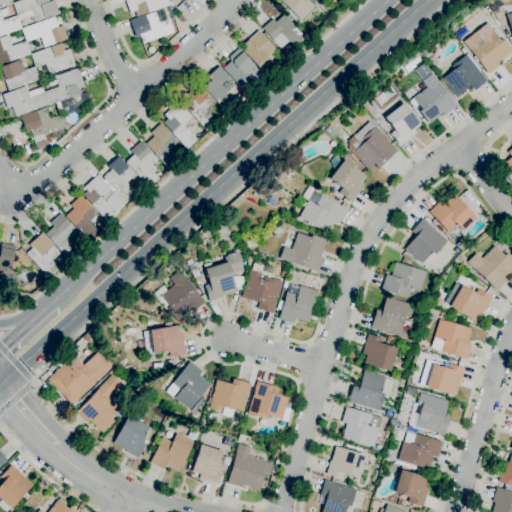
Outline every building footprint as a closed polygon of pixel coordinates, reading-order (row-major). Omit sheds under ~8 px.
[(35,22),(34,20),(33,21),(31,17),(19,21),(12,3),(20,0),(48,0),(49,2),(53,0),(58,13),(35,22)] [(136,17),(136,16),(133,17),(131,12),(129,13),(124,0),(167,0),(169,5),(136,17)] [(299,21),(278,0),(306,0),(313,7),(299,21)] [(0,36),(0,12),(3,21),(16,16),(21,28),(0,36)] [(142,43),(139,36),(135,38),(129,20),(145,15),(145,16),(154,12),(158,23),(168,20),(173,32),(142,43)] [(279,49),(261,28),(273,18),(276,21),(283,15),(304,39),(294,48),(288,41),(279,49)] [(43,47),(40,37),(26,42),(21,29),(54,17),(57,27),(62,25),(67,39),(55,44),(55,43),(43,47)] [(488,74),(462,42),(486,23),(500,40),(502,39),(511,52),(498,63),(499,65),(488,74)] [(242,51),(246,47),(243,44),(258,30),(276,49),(267,57),(276,68),(266,77),(264,75),(242,51)] [(0,64),(0,38),(7,36),(11,46),(25,41),(30,55),(9,62),(9,61),(0,64)] [(48,74),(45,64),(41,65),(42,68),(36,70),(35,67),(34,68),(30,54),(61,44),(64,51),(69,49),(74,66),(48,74)] [(263,76),(255,84),(258,88),(249,96),(246,93),(245,94),(222,69),(230,61),(227,58),(237,49),(263,76)] [(455,97),(441,79),(454,69),(451,66),(465,55),(467,54),(480,71),(478,72),(481,76),(482,75),(486,81),(473,91),(469,86),(455,97)] [(7,91),(4,80),(0,81),(0,66),(20,60),(24,70),(34,67),(38,80),(7,91)] [(228,116),(202,87),(210,81),(207,77),(218,66),(234,84),(235,84),(245,96),(238,102),(234,98),(232,99),(239,107),(228,116)] [(57,110),(55,103),(47,105),(43,92),(57,87),(53,77),(77,68),(83,86),(79,88),(81,94),(69,98),(72,105),(57,110)] [(428,124),(418,112),(417,112),(408,102),(412,99),(426,88),(421,81),(430,74),(456,106),(444,116),(442,113),(428,124)] [(205,131),(182,105),(185,102),(183,98),(185,97),(188,100),(190,98),(186,93),(198,83),(207,94),(206,95),(214,103),(206,110),(216,122),(205,131)] [(15,117),(11,107),(6,109),(1,95),(26,86),(28,92),(41,88),(47,106),(27,112),(27,113),(15,117)] [(186,150),(170,133),(170,132),(162,123),(167,119),(163,115),(177,103),(194,121),(186,128),(196,140),(186,150)] [(399,146),(389,134),(393,131),(383,118),(402,103),(420,125),(413,130),(415,133),(399,146)] [(36,149),(30,132),(26,134),(20,116),(36,110),(36,111),(45,108),(49,119),(59,115),(64,128),(56,131),(57,136),(51,138),(49,133),(43,135),(44,137),(49,135),(51,141),(45,143),(46,145),(36,149)] [(366,170),(359,163),(360,162),(352,153),(347,148),(348,143),(347,141),(353,135),(353,136),(369,121),(374,127),(374,126),(392,146),(392,145),(397,151),(377,169),(373,164),(366,170)] [(168,170),(145,144),(153,137),(150,133),(160,123),(170,134),(177,142),(168,149),(179,161),(168,170)] [(331,138),(324,130),(329,125),(337,132),(331,138)] [(148,188),(125,162),(133,155),(129,151),(140,141),(150,151),(149,152),(156,160),(148,168),(158,179),(148,188)] [(40,154),(38,148),(46,145),(48,150),(40,154)] [(502,162),(511,174),(511,146),(505,152),(509,157),(502,162)] [(123,201),(102,177),(109,171),(106,167),(118,157),(127,167),(127,168),(134,175),(125,183),(133,192),(123,201)] [(354,199),(354,198),(351,203),(338,193),(341,189),(328,179),(343,160),(365,177),(361,183),(364,185),(354,199)] [(106,221),(78,191),(83,187),(97,175),(113,192),(114,192),(125,203),(106,221)] [(326,234),(298,218),(313,191),(321,196),(322,195),(347,210),(339,223),(334,221),(326,234)] [(87,242),(73,225),(73,226),(64,216),(73,209),(69,205),(80,195),(90,206),(89,206),(96,215),(88,222),(98,233),(87,242)] [(448,233),(428,212),(440,201),(443,204),(453,195),(476,218),(462,232),(455,225),(448,233)] [(68,260),(45,234),(53,227),(49,223),(60,213),(70,224),(69,224),(76,232),(68,239),(78,251),(68,260)] [(421,264),(404,250),(415,235),(411,231),(421,219),(447,241),(435,255),(431,252),(421,264)] [(48,278),(25,254),(31,249),(28,245),(41,233),(53,245),(52,246),(59,253),(59,254),(62,257),(59,260),(56,257),(55,257),(62,265),(58,269),(48,278)] [(317,273),(279,258),(283,247),(290,250),(297,233),(310,238),(311,235),(326,240),(320,257),(323,258),(317,273)] [(0,248),(1,243),(15,246),(13,252),(8,273),(0,271),(0,248)] [(496,291),(476,271),(474,273),(467,266),(468,265),(466,262),(476,253),(481,259),(494,246),(503,255),(506,253),(511,259),(511,270),(505,278),(507,280),(496,291)] [(232,277),(243,277),(240,290),(235,288),(236,292),(222,297),(222,298),(209,302),(204,286),(208,285),(204,269),(225,262),(224,257),(227,256),(226,253),(232,251),(232,252),(234,252),(234,253),(235,253),(236,254),(238,253),(242,263),(240,264),(242,271),(231,274),(232,277)] [(408,299),(380,290),(386,274),(390,276),(395,262),(426,272),(420,290),(411,287),(408,299)] [(273,313),(257,309),(259,303),(241,297),(244,288),(245,288),(250,270),(260,273),(258,279),(262,280),(263,277),(281,282),(274,306),(275,307),(273,313)] [(182,321),(168,304),(162,309),(151,295),(162,286),(166,291),(174,285),(169,279),(178,271),(205,302),(182,321)] [(293,324),(278,320),(286,292),(289,284),(299,287),(299,286),(317,291),(308,323),(294,319),(293,324)] [(473,320),(448,306),(460,285),(475,293),(477,289),(491,297),(481,315),(477,312),(473,320)] [(406,338),(399,335),(399,336),(384,332),(381,331),(377,330),(370,328),(376,309),(381,311),(386,296),(415,306),(411,319),(405,317),(402,327),(409,329),(406,338)] [(466,360),(430,349),(433,338),(439,319),(471,329),(466,342),(471,344),(466,360)] [(169,357),(168,353),(152,355),(149,330),(177,326),(178,334),(182,333),(185,355),(169,357)] [(389,372),(363,364),(366,355),(361,354),(367,334),(383,338),(382,344),(396,348),(389,372)] [(71,405),(60,393),(59,393),(47,379),(73,355),(83,365),(97,352),(111,368),(92,385),(92,386),(71,405)] [(455,396),(425,387),(422,386),(424,380),(427,380),(429,372),(424,370),(427,360),(439,363),(438,366),(447,368),(448,363),(464,368),(460,382),(459,381),(455,396)] [(189,410),(173,398),(179,390),(178,389),(172,397),(165,392),(189,362),(202,372),(198,376),(209,385),(189,410)] [(379,412),(354,404),(347,402),(352,386),(358,388),(363,371),(385,378),(393,381),(388,396),(384,394),(379,412)] [(102,433),(89,421),(87,423),(76,412),(112,374),(121,383),(108,396),(121,409),(111,419),(114,421),(102,433)] [(220,412),(208,409),(209,404),(206,404),(208,397),(211,398),(215,380),(231,384),(232,379),(251,384),(249,391),(248,391),(243,413),(222,408),(220,412)] [(281,419),(265,415),(264,419),(247,414),(254,389),(253,389),(255,381),(281,389),(279,395),(288,398),(285,409),(284,409),(281,419)] [(443,436),(436,434),(437,433),(414,427),(420,407),(416,405),(419,393),(438,399),(438,398),(448,401),(443,416),(449,417),(443,436)] [(373,448),(341,438),(345,424),(340,422),(345,407),(372,415),(382,418),(378,429),(379,429),(373,448)] [(137,459),(125,452),(126,451),(112,444),(128,416),(149,427),(141,442),(145,444),(137,459)] [(178,472),(166,466),(164,470),(149,463),(162,437),(172,442),(176,434),(193,442),(178,472)] [(428,470),(397,461),(403,442),(411,444),(414,434),(442,443),(437,457),(432,456),(428,470)] [(259,490),(241,485),(241,488),(226,484),(235,453),(238,444),(250,448),(248,456),(265,461),(264,462),(271,464),(267,477),(263,476),(259,490)] [(218,484),(198,479),(199,474),(191,472),(199,445),(222,452),(218,468),(222,469),(218,484)] [(341,480),(325,475),(329,461),(330,461),(335,446),(365,456),(358,479),(343,474),(341,480)] [(511,485),(497,482),(503,462),(508,463),(510,455),(511,455),(511,485)] [(228,467),(221,465),(224,456),(230,458),(228,467)] [(10,509),(0,500),(0,484),(3,481),(0,477),(10,465),(32,485),(25,492),(30,496),(26,500),(22,496),(10,509)] [(422,507),(407,502),(408,498),(393,493),(400,470),(426,478),(423,487),(428,488),(426,493),(422,507)] [(320,511),(325,498),(319,496),(324,480),(330,482),(356,490),(350,508),(346,506),(344,511),(320,511)] [(511,511),(491,511),(494,503),(491,502),(496,487),(511,491),(511,511)] [(36,511),(39,509),(43,511),(47,511),(60,497),(66,502),(63,505),(67,509),(70,505),(77,511),(78,511),(36,511)] [(403,511),(405,509),(385,502),(381,511),(403,511)]
